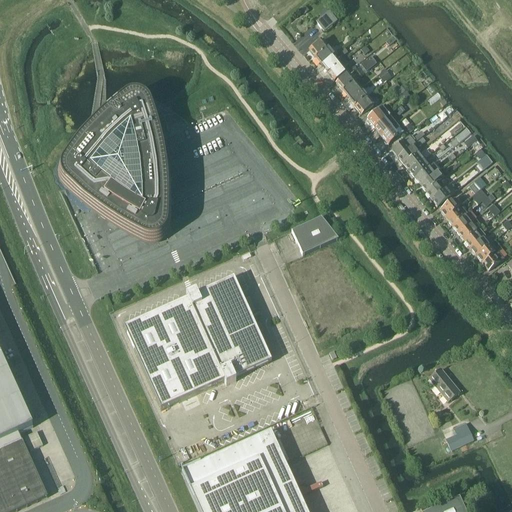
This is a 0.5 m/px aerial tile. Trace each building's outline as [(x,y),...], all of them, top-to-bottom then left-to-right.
[(324,34),(336,24),(329,14),(316,24),(324,34)] [(393,38),(385,44),(388,48),(396,42),(393,38)] [(315,60),(327,50),(321,42),(309,52),(315,60)] [(365,47),(360,51),(364,57),(369,52),(365,47)] [(344,49),(337,55),(340,59),(347,54),(344,49)] [(321,68),(333,58),(327,50),(315,60),(321,68)] [(327,75),(339,65),(333,58),(321,68),(327,75)] [(376,65),(370,58),(360,66),(366,73),(376,65)] [(334,83),(346,74),(339,65),(327,75),(334,83)] [(385,72),(378,77),(384,85),(391,79),(385,72)] [(342,93),(354,84),(348,76),(336,86),(342,93)] [(348,101),(360,92),(354,84),(342,93),(348,101)] [(396,85),(390,90),(393,94),(400,89),(396,85)] [(397,100),(405,94),(401,89),(393,96),(397,100)] [(354,109),(366,99),(360,92),(348,101),(354,109)] [(167,160),(166,152),(165,148),(164,145),(163,141),(161,133),(160,129),(158,121),(155,113),(153,108),(152,106),(151,104),(150,103),(149,101),(147,100),(146,99),(144,98),(142,97),(140,96),(138,95),(136,95),(134,95),(132,95),(130,95),(128,96),(126,97),(124,97),(122,98),(121,100),(119,101),(118,103),(113,107),(109,111),(104,115),(94,123),(88,129),(80,137),(75,144),(61,162),(60,163),(59,165),(58,167),(58,169),(57,171),(57,173),(57,175),(58,177),(58,179),(59,181),(60,183),(61,185),(62,186),(64,188),(69,193),(74,198),(80,203),(85,207),(90,212),(96,216),(102,221),(108,225),(115,229),(121,233),(128,237),(135,241),(142,244),(144,245),(146,245),(148,246),(150,246),(152,246),(154,246),(156,245),(158,245),(159,244),(161,243),(163,242),(164,240),(166,239),(167,237),(168,235),(169,234),(170,232),(170,230),(170,228),(171,220),(171,212),(171,205),(171,197),(171,190),(170,182),(169,175),(168,167),(167,160)] [(361,117),(373,107),(366,99),(354,109),(361,117)] [(374,130),(389,118),(382,109),(367,122),(367,124),(369,127),(370,126),(374,130)] [(381,139),(396,127),(389,118),(374,130),(377,134),(376,136),(379,139),(380,139),(381,139)] [(409,125),(404,129),(409,135),(414,131),(409,125)] [(388,148),(403,136),(396,127),(381,139),(384,143),(383,145),(385,147),(387,147),(388,148)] [(466,130),(461,134),(465,139),(470,135),(466,130)] [(473,137),(467,141),(472,147),(477,143),(473,137)] [(397,160),(409,151),(414,146),(408,139),(392,153),(397,160)] [(425,143),(422,140),(416,145),(418,148),(425,143)] [(403,167),(418,154),(419,153),(414,146),(409,151),(397,160),(403,167)] [(481,151),(475,156),(479,161),(485,156),(481,151)] [(409,174),(423,161),(418,154),(403,167),(409,174)] [(414,181),(429,169),(423,161),(409,174),(414,181)] [(420,187),(434,175),(429,169),(414,181),(420,187)] [(425,194),(439,183),(440,182),(434,175),(420,187),(425,194)] [(431,201),(445,190),(439,183),(425,194),(431,201)] [(469,189),(474,196),(480,192),(474,185),(469,189)] [(437,208),(451,197),(445,190),(431,201),(437,208)] [(477,207),(481,204),(487,199),(480,192),(471,199),(477,207)] [(487,199),(481,204),(486,209),(491,204),(487,199)] [(445,220),(460,208),(454,201),(439,213),(445,220)] [(499,213),(493,206),(487,211),(494,218),(499,213)] [(451,228),(466,216),(460,208),(445,220),(451,228)] [(457,235),(472,223),(466,216),(451,228),(457,235)] [(338,241),(321,219),(291,233),(302,257),(338,241)] [(511,228),(505,221),(500,225),(506,233),(511,228)] [(463,243),(478,231),(472,223),(457,235),(463,243)] [(469,250),(484,238),(478,231),(463,243),(469,250)] [(475,258),(490,246),(484,238),(469,250),(475,258)] [(481,265),(496,253),(490,246),(475,258),(481,265)] [(488,273),(503,261),(496,253),(481,265),(488,273)] [(251,321),(250,318),(244,306),(241,298),(233,281),(197,297),(195,293),(186,298),(187,301),(123,330),(160,412),(174,406),(224,383),(226,387),(236,383),(234,379),(267,365),(268,365),(269,363),(270,360),(269,360),(251,321)] [(0,511),(16,511),(47,499),(39,480),(37,476),(21,442),(18,435),(32,429),(0,356),(0,511)] [(459,394),(441,371),(429,381),(447,404),(459,394)] [(473,443),(465,426),(454,431),(456,437),(446,442),(451,453),(473,443)] [(305,511),(285,466),(270,434),(181,474),(198,511),(305,511)] [(464,511),(459,499),(430,511),(464,511)]
